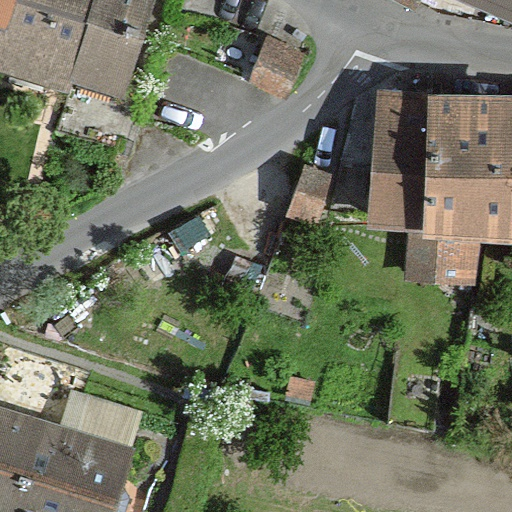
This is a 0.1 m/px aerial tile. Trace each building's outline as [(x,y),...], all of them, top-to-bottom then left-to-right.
[(0,0),(0,38),(10,42),(23,0),(0,0)] [(80,82),(104,0),(23,0),(10,42),(3,67),(77,89),(80,82)] [(127,96),(157,0),(104,0),(80,82),(127,96)] [(511,0),(475,0),(511,16),(511,0)] [(309,56),(277,43),(260,83),(292,97),(309,56)] [(238,125),(250,67),(182,54),(170,111),(238,125)] [(511,103),(390,100),(386,225),(421,228),(418,281),(480,281),(485,238),(511,239),(511,103)] [(58,435),(125,454),(137,410),(71,391),(58,435)] [(0,511),(107,511),(125,454),(58,435),(0,417),(0,511)]
